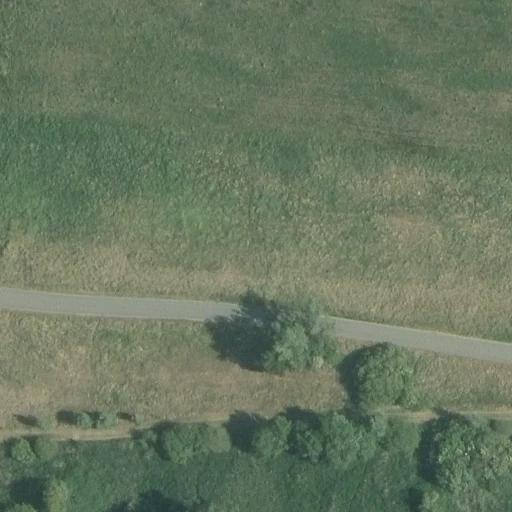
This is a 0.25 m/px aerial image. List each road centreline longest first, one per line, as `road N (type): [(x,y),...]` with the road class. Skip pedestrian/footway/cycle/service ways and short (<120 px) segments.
road 1 (unclassified): [(511,354),(220,312),(0,297)]
road 2 (track): [(511,418),(0,441)]
